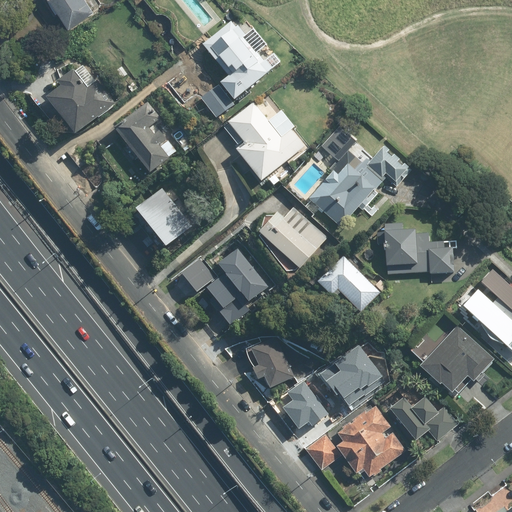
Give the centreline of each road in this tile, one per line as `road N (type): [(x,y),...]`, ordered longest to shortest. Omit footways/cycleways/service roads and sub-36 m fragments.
road 1 (residential): [(0,102),(327,511)]
road 2 (motorway): [(0,162),(278,511)]
road 3 (motorway): [(0,253),(203,511)]
road 4 (motorway): [(164,511),(0,304)]
road 5 (unknown): [(48,163),(171,73)]
road 6 (residential): [(403,511),(511,427)]
